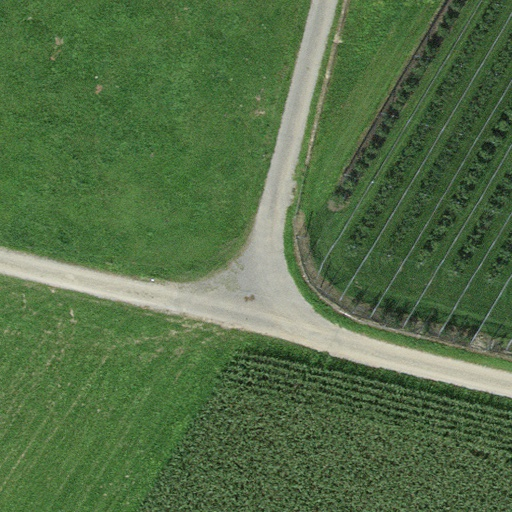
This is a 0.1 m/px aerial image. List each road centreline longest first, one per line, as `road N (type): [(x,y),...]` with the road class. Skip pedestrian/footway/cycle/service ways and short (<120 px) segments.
road 1 (track): [(0,257),(511,384)]
road 2 (track): [(328,0),(247,315)]
